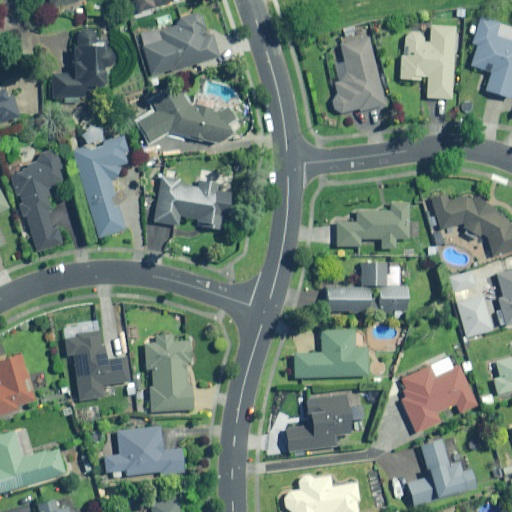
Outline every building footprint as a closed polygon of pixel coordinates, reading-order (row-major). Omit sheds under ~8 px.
[(48,0),(50,8),(84,0),(48,0)] [(130,0),(135,14),(172,3),(171,0),(130,0)] [(208,35),(202,14),(180,20),(181,25),(140,36),(151,77),(219,59),(213,33),(208,35)] [(499,23),(480,18),(473,44),(477,45),(471,67),(484,70),(491,72),(486,92),(511,98),(511,42),(495,38),(499,23)] [(385,94),(367,25),(343,32),(346,42),(339,44),(347,72),(342,80),(335,84),(338,98),(332,99),(336,115),(361,108),(362,112),(386,105),(383,94),(385,94)] [(456,28),(431,27),(430,43),(422,43),(423,34),(407,33),(406,57),(401,56),(400,80),(428,81),(427,98),(452,100),(456,28)] [(94,30),(75,30),(74,75),(52,74),(52,97),(84,98),(84,87),(104,87),(105,69),(108,69),(108,43),(94,42),(94,30)] [(175,85),(165,90),(149,98),(158,111),(137,125),(150,144),(170,132),(219,145),(229,141),(236,112),(228,110),(221,113),(185,104),(175,85)] [(0,123),(21,116),(13,88),(0,92),(0,123)] [(127,150),(123,138),(72,153),(98,238),(126,230),(119,207),(115,208),(111,198),(116,197),(111,181),(121,178),(118,167),(129,164),(125,151),(127,150)] [(64,183),(55,151),(8,166),(23,217),(26,216),(37,254),(62,246),(45,189),(64,183)] [(182,173),(162,171),(155,223),(178,226),(179,217),(198,219),(197,227),(224,230),(228,193),(217,192),(218,184),(198,181),(197,188),(180,185),(182,173)] [(0,212),(9,208),(0,191),(0,247),(0,246),(0,212)] [(477,197),(465,197),(449,202),(447,195),(431,199),(441,231),(463,224),(465,229),(480,239),(482,235),(487,237),(493,257),(511,251),(511,225),(510,226),(495,208),(477,197)] [(410,240),(410,204),(391,203),(391,212),(356,211),(356,223),(337,223),(337,247),(360,247),(360,239),(381,239),(381,249),(396,249),(396,239),(410,240)] [(362,264),(361,285),(327,285),(327,312),(409,313),(409,286),(387,286),(388,265),(362,264)] [(511,270),(497,275),(503,298),(499,299),(506,326),(511,324),(511,270)] [(355,349),(355,331),(322,331),(322,354),(295,355),(295,378),(370,376),(369,348),(355,349)] [(105,361),(101,332),(65,337),(68,357),(74,357),(80,402),(103,399),(102,387),(130,383),(127,358),(105,361)] [(187,366),(191,366),(190,340),(172,341),(172,336),(156,337),(156,345),(145,345),(146,370),(152,370),(153,387),(150,387),(151,412),(193,410),(193,400),(192,385),(188,385),(187,366)] [(35,402),(22,356),(0,361),(0,417),(17,412),(16,408),(35,402)] [(511,358),(496,363),(500,378),(493,380),(498,395),(511,391),(511,358)] [(477,407),(460,367),(434,378),(430,367),(401,380),(408,397),(402,400),(417,434),(441,423),(436,413),(456,405),(460,414),(477,407)] [(336,448),(335,436),(365,432),(362,408),(350,409),(349,396),(330,398),(305,401),(308,427),(286,430),(289,454),(336,448)] [(164,451),(161,428),(117,432),(119,455),(104,457),(106,473),(126,471),(127,476),(159,472),(160,475),(183,473),(181,449),(164,451)] [(0,493),(66,475),(58,448),(21,458),(14,433),(0,436),(0,493)] [(469,461),(448,466),(442,442),(421,448),(429,478),(407,484),(414,507),(435,502),(434,499),(476,488),(469,461)] [(313,479),(313,478),(312,477),(311,476),(311,475),(310,474),(308,474),(307,473),(306,473),(305,473),(303,473),(302,474),(301,475),(300,476),(299,477),(299,478),(298,479),(298,480),(298,482),(300,491),(283,494),(286,510),(290,509),(290,511),(357,511),(356,503),(360,502),(356,483),(332,488),(330,476),(313,479)] [(69,511),(68,508),(61,509),(58,499),(38,505),(39,511),(69,511)] [(178,511),(176,499),(149,503),(150,511),(178,511)]
